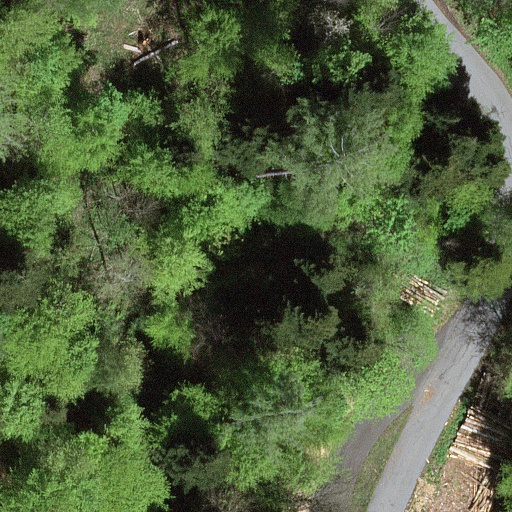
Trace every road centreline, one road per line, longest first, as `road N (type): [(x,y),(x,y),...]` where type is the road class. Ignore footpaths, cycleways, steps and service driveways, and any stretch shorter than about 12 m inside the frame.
road 1 (unclassified): [(511,176),(496,309),(389,511)]
road 2 (track): [(463,368),(376,414),(336,468),(328,511)]
road 3 (unclassified): [(416,0),(476,84),(511,163)]
